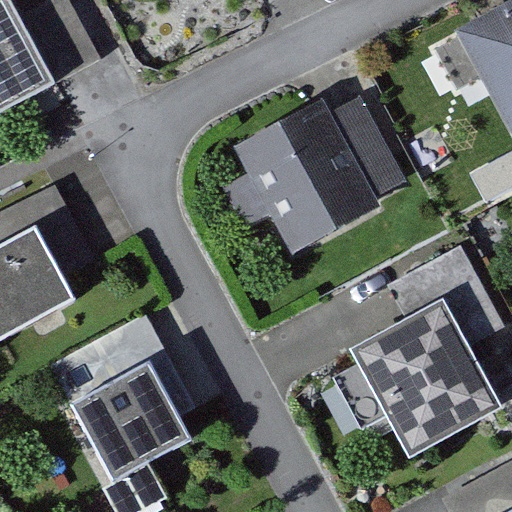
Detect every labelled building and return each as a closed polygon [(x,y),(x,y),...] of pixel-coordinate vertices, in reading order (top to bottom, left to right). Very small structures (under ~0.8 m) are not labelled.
[(4,0),(0,0),(0,118),(53,91),(4,0)] [(511,9),(454,40),(511,150),(511,9)] [(354,99),(243,156),(297,259),(408,201),(354,99)] [(93,266),(53,190),(0,217),(0,344),(76,305),(63,282),(93,266)] [(511,412),(456,305),(369,350),(425,458),(511,412)] [(210,438),(153,330),(66,376),(123,484),(210,438)]
